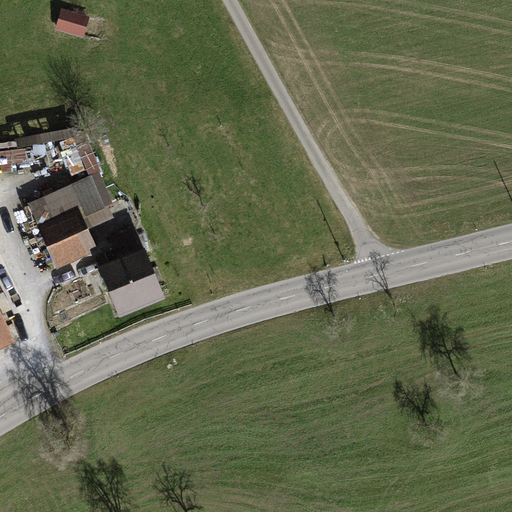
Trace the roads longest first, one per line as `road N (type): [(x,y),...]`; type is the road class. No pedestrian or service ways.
road 1 (tertiary): [(383,274),(161,337),(0,417)]
road 2 (unclassified): [(230,0),(383,274)]
road 3 (track): [(0,255),(61,382)]
road 4 (tertiary): [(511,242),(383,274)]
